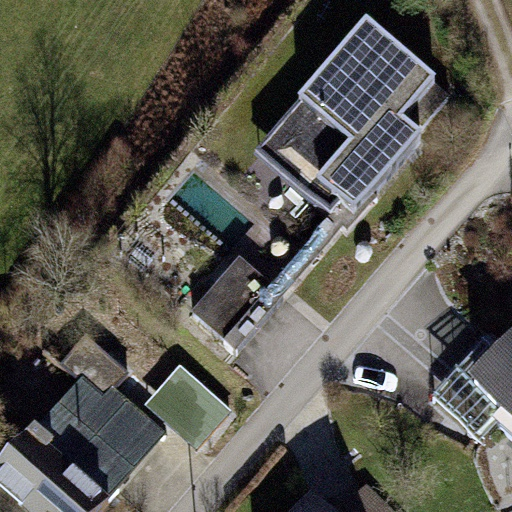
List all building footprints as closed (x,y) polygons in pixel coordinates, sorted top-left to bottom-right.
[(439,90),(370,31),(275,140),(306,168),(290,187),(334,225),(345,212),(358,223),(425,146),(405,129),(439,90)] [(243,264),(196,319),(229,346),(227,348),(239,359),(288,302),(243,264)] [(0,413),(32,442),(0,479),(0,497),(16,511),(110,511),(113,510),(109,507),(122,493),(117,489),(164,435),(118,394),(133,378),(90,341),(67,367),(90,390),(56,429),(14,391),(0,409),(0,413)] [(486,346),(459,377),(509,419),(501,429),(511,438),(511,354),(505,363),(486,346)] [(384,511),(366,494),(349,511),(384,511)]
